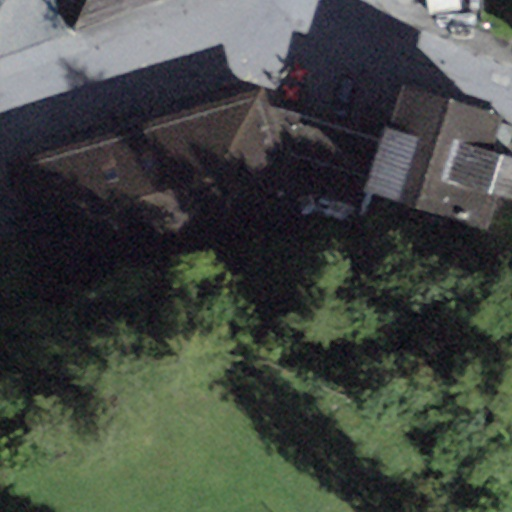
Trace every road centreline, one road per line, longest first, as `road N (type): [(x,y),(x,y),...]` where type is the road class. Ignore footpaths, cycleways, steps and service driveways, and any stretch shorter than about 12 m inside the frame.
road 1 (unclassified): [(316,0),(0,103)]
road 2 (residential): [(511,98),(372,33),(324,0)]
